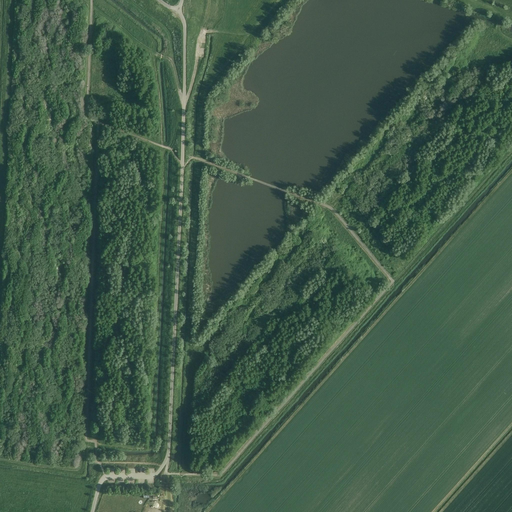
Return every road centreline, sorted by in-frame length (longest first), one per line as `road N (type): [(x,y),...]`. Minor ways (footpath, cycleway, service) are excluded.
road 1 (track): [(167,458),(181,169)]
road 2 (track): [(7,0),(0,190)]
road 3 (track): [(183,100),(201,32),(249,38),(285,0)]
road 4 (track): [(181,169),(178,10)]
road 5 (track): [(183,100),(172,64),(84,0)]
